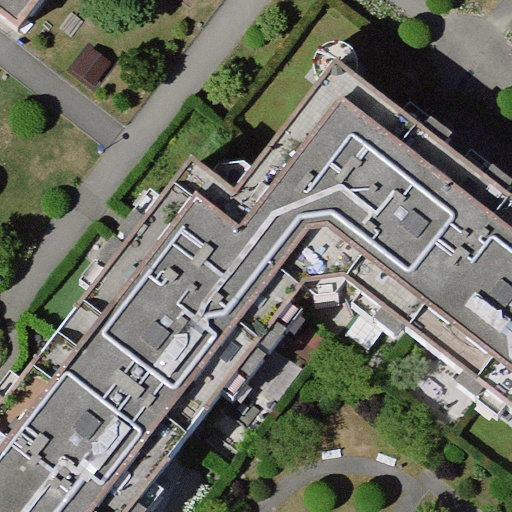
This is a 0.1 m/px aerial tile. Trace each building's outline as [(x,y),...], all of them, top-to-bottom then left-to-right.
[(0,0),(0,28),(25,46),(58,0),(0,0)] [(327,261),(428,340),(511,230),(511,192),(427,127),(341,61),(239,193),(327,261)] [(195,158),(52,342),(185,444),(327,261),(239,193),(195,158)] [(511,230),(428,340),(511,405),(511,230)] [(0,511),(132,511),(185,444),(52,342),(0,409),(0,511)]
